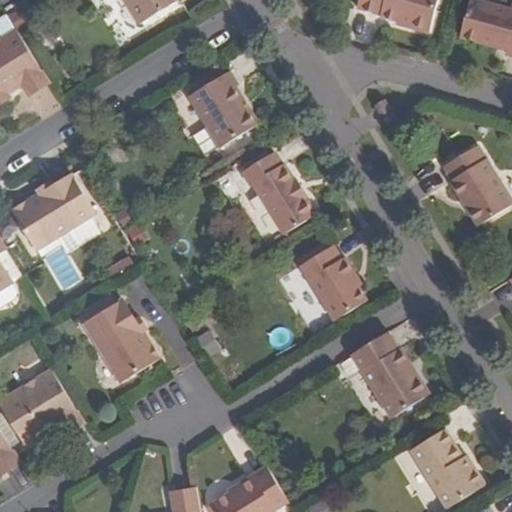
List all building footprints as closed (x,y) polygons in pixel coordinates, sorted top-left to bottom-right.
[(183,0),(182,0),(126,0),(142,25),(183,0)] [(408,23),(407,26),(428,32),(436,0),(358,0),(357,6),(380,13),(380,15),(396,20),(408,23)] [(508,45),(507,49),(506,53),(511,54),(511,8),(511,10),(477,0),(469,0),(460,36),(496,46),(497,42),(508,45)] [(29,84),(36,94),(52,85),(19,31),(0,43),(0,110),(12,103),(9,97),(20,90),(29,84)] [(245,103),(246,98),(240,88),(242,86),(233,72),(192,97),(223,149),(262,124),(254,111),(249,110),(245,103)] [(27,99),(36,94),(29,84),(20,90),(27,99)] [(254,111),(246,98),(245,103),(249,110),(254,111)] [(377,106),(388,124),(398,118),(387,100),(377,106)] [(511,203),(511,196),(479,143),(446,164),(453,178),(451,180),(479,225),(511,203)] [(317,214),(307,198),(309,196),(298,180),(296,181),(285,163),(283,164),(276,152),(245,171),(253,185),(254,183),(285,234),(317,214)] [(58,186),(45,193),(17,212),(40,248),(99,210),(76,174),(58,186)] [(45,193),(58,186),(55,181),(43,188),(45,193)] [(121,217),(139,245),(148,239),(130,211),(121,217)] [(0,292),(13,284),(0,261),(0,255),(8,251),(0,237),(0,292)] [(352,276),(355,274),(345,257),(342,259),(334,246),(302,265),(334,320),(366,300),(357,285),(352,276)] [(24,277),(8,251),(0,255),(0,261),(13,284),(24,277)] [(361,283),(355,274),(352,276),(357,285),(361,283)] [(147,339),(139,327),(121,300),(84,323),(121,382),(159,359),(147,339)] [(139,327),(147,339),(151,336),(143,325),(139,327)] [(273,347),(291,347),(291,329),(273,329),(273,347)] [(197,341),(206,355),(219,347),(210,332),(197,341)] [(409,366),(413,364),(404,349),(401,350),(389,332),(353,355),(393,418),(432,395),(419,373),(415,376),(409,366)] [(419,373),(413,364),(409,366),(415,376),(419,373)] [(65,424),(71,434),(87,424),(54,371),(0,404),(0,405),(29,453),(47,442),(45,436),(57,429),(65,424)] [(65,424),(57,429),(62,439),(71,434),(65,424)] [(0,463),(1,463),(6,473),(23,464),(0,427),(0,463)] [(472,468),(466,457),(448,429),(414,450),(449,508),(487,484),(477,465),(472,468)] [(472,468),(477,465),(470,455),(466,457),(472,468)] [(278,511),(278,509),(292,501),(270,465),(254,476),(255,478),(215,504),(220,511),(278,511)] [(203,511),(199,488),(173,493),(175,511),(203,511)]
